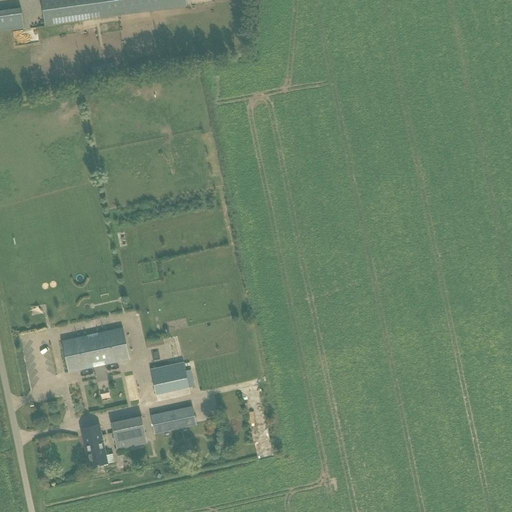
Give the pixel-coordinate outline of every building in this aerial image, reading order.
[(41,0),(45,26),(187,6),(186,0),(41,0)] [(20,7),(0,9),(0,31),(23,29),(20,7)] [(102,337),(84,341),(83,337),(62,342),(69,372),(90,367),(89,364),(107,360),(108,363),(129,359),(122,329),(101,333),(102,337)] [(167,366),(150,370),(153,383),(169,379),(167,366)] [(196,425),(192,407),(150,417),(154,435),(196,425)] [(117,450),(147,444),(141,418),(111,424),(117,450)] [(100,424),(80,428),(86,454),(88,453),(89,457),(85,457),(87,468),(91,468),(108,464),(115,462),(113,454),(106,455),(100,424)]
